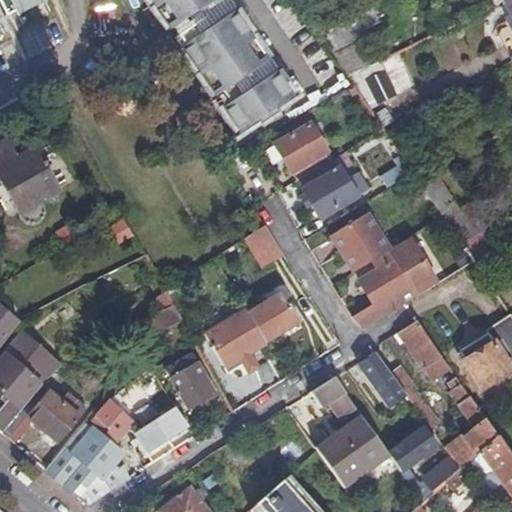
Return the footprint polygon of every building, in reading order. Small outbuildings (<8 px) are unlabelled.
[(18,11),(20,15),(47,1),(46,0),(0,0),(9,16),(18,11)] [(151,0),(172,30),(215,0),(151,0)] [(277,109),(294,96),(277,71),(252,88),(250,86),(252,85),(246,76),(269,61),(236,11),(211,27),(209,25),(211,24),(207,18),(182,35),(187,44),(183,46),(218,95),(225,91),(232,102),(224,107),(242,132),(260,120),(262,122),(278,111),(277,109)] [(320,35),(350,78),(371,67),(347,21),(320,35)] [(325,90),(340,81),(322,50),(307,59),(325,90)] [(382,100),(393,93),(380,71),(369,77),(382,100)] [(355,86),(350,89),(353,96),(360,92),(355,86)] [(32,92),(0,109),(0,122),(25,109),(27,111),(39,104),(32,92)] [(276,145),(299,184),(335,161),(312,124),(276,145)] [(5,143),(0,145),(0,178),(24,221),(28,222),(35,223),(40,219),(43,214),(43,208),(40,204),(59,192),(35,149),(15,160),(5,143)] [(383,188),(401,180),(394,167),(377,175),(383,188)] [(305,192),(322,220),(357,198),(340,170),(305,192)] [(463,245),(486,231),(472,206),(460,213),(434,173),(420,181),(445,218),(463,245)] [(333,237),(356,275),(373,264),(391,252),(369,215),(333,237)] [(123,220),(105,226),(111,244),(129,239),(123,220)] [(271,264),(285,256),(284,255),(267,228),(246,241),(253,253),(260,249),(271,264)] [(489,238),(486,231),(463,245),(469,253),(475,262),(482,273),(493,265),(479,244),(489,238)] [(359,325),(366,331),(438,285),(411,240),(391,252),(397,261),(379,273),(362,284),(375,306),(354,320),(359,325)] [(373,264),(379,273),(397,261),(391,252),(373,264)] [(475,262),(469,253),(437,272),(443,282),(475,262)] [(498,275),(488,281),(492,287),(502,281),(498,275)] [(249,314),(268,346),(301,324),(282,294),(249,314)] [(174,306),(147,320),(151,330),(180,317),(174,306)] [(0,347),(20,323),(6,311),(0,318),(0,347)] [(253,354),(268,346),(249,314),(209,339),(227,369),(242,360),(250,375),(261,369),(253,354)] [(511,319),(502,327),(500,323),(489,331),(496,343),(464,363),(470,373),(465,376),(472,387),(478,384),(482,392),(511,372),(511,319)] [(433,382),(450,369),(418,323),(400,334),(433,382)] [(25,333),(6,355),(15,363),(34,341),(25,333)] [(0,392),(8,399),(0,407),(0,431),(3,434),(43,386),(53,374),(64,367),(34,341),(15,363),(6,355),(4,354),(0,359),(0,392)] [(408,398),(391,373),(377,354),(359,366),(391,410),(408,398)] [(166,371),(189,412),(217,396),(194,355),(166,371)] [(408,398),(433,432),(441,425),(399,368),(391,373),(408,398)] [(142,379),(129,388),(136,397),(148,388),(142,379)] [(343,422),(358,411),(335,380),(314,393),(310,395),(322,412),(331,405),(343,422)] [(455,463),(461,472),(481,454),(499,439),(458,381),(452,386),(456,392),(451,396),(475,431),(449,454),(455,463)] [(43,386),(3,434),(15,444),(31,425),(31,420),(59,442),(79,418),(69,409),(73,404),(64,397),(60,401),(43,386)] [(147,452),(189,426),(176,409),(136,435),(138,439),(131,445),(134,450),(142,445),(147,452)] [(345,490),(391,458),(362,417),(316,450),(345,490)] [(67,448),(47,471),(73,493),(81,484),(86,488),(78,497),(88,506),(131,478),(124,467),(118,470),(114,466),(123,454),(114,446),(128,430),(117,422),(105,438),(93,429),(73,454),(67,448)] [(87,424),(67,448),(73,454),(93,429),(87,424)] [(401,472),(424,505),(461,472),(455,463),(426,490),(410,466),(437,447),(425,429),(412,438),(409,434),(402,439),(404,443),(391,452),(404,470),(401,472)] [(511,457),(499,439),(481,454),(511,498),(511,457)] [(319,511),(289,479),(251,511),(319,511)] [(81,484),(73,493),(78,497),(86,488),(81,484)] [(211,511),(193,487),(158,511),(211,511)] [(511,511),(511,502),(501,511),(511,511)]
